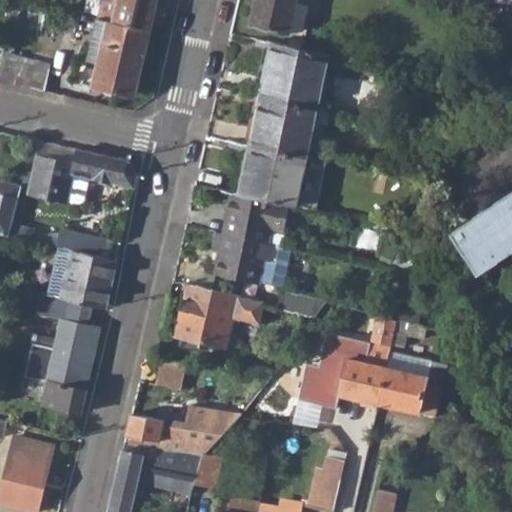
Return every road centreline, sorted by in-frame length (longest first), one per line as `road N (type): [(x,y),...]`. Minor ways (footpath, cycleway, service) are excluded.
road 1 (residential): [(169,143),(84,511)]
road 2 (residential): [(0,105),(169,143)]
road 3 (residential): [(203,0),(169,143)]
